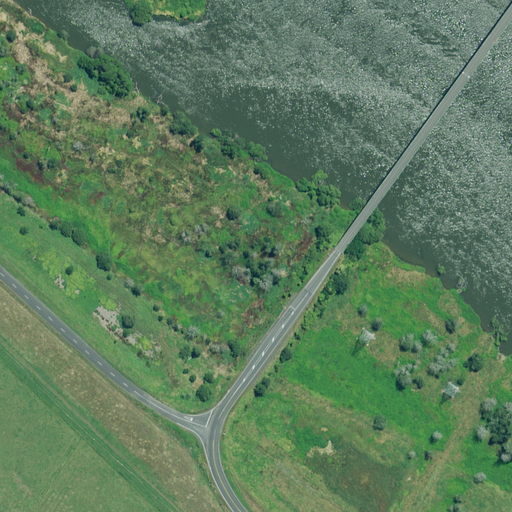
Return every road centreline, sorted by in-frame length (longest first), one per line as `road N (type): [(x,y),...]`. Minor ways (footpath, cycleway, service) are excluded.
road 1 (tertiary): [(214,428),(511,5)]
road 2 (unclassified): [(0,272),(113,375),(157,406),(214,428)]
